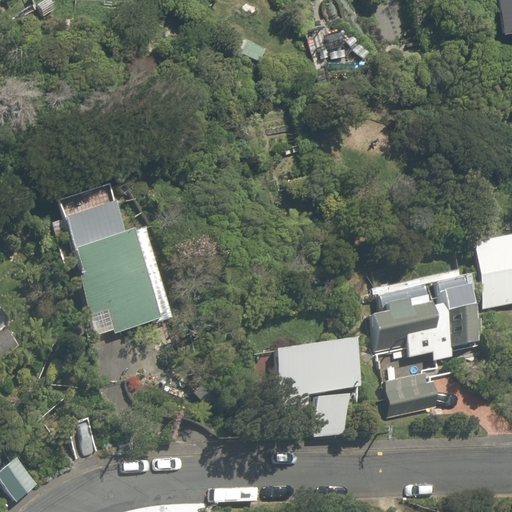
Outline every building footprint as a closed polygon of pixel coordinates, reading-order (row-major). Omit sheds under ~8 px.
[(511,0),(479,0),(488,43),(511,38),(511,0)] [(147,326),(98,188),(39,209),(78,319),(98,312),(108,339),(147,326)] [(511,234),(464,245),(481,317),(511,309),(511,234)] [(458,278),(353,300),(368,373),(473,351),(458,278)] [(0,323),(0,322),(0,359),(19,344),(0,323)] [(346,342),(257,356),(271,444),(342,433),(335,392),(354,389),(346,342)] [(416,374),(376,383),(382,410),(422,400),(416,374)]
